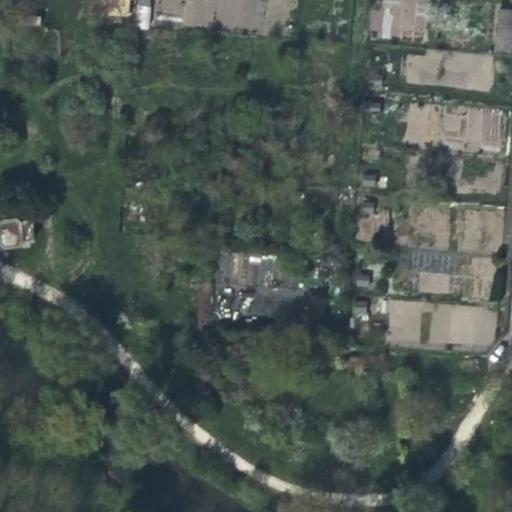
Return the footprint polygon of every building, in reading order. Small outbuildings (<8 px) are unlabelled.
[(150,26),(150,0),(135,0),(135,26),(150,26)] [(511,10),(493,10),(490,52),(511,53),(511,10)] [(325,92),(326,78),(327,54),(303,52),(300,91),(325,92)] [(321,104),(284,102),(282,120),(294,121),(294,124),(319,127),(321,104)] [(410,106),(410,135),(439,135),(439,141),(497,140),(497,109),(465,109),(465,116),(436,116),(436,106),(410,106)] [(15,224),(14,222),(0,223),(0,248),(16,247),(18,244),(31,242),(29,223),(15,224)] [(327,319),(342,320),(345,267),(331,265),(327,319)] [(454,511),(466,511),(492,511),(493,491),(456,488),(454,511)]
